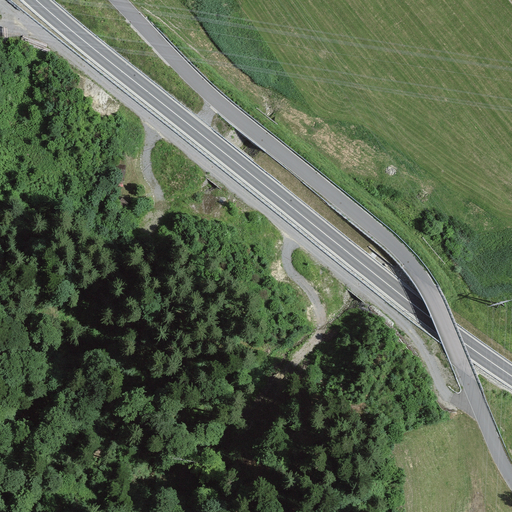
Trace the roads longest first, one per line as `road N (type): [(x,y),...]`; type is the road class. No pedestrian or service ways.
road 1 (unclassified): [(511,480),(415,267),(211,97),(115,0)]
road 2 (track): [(473,398),(444,395),(396,317),(0,1)]
road 3 (trunk): [(511,373),(36,0)]
road 4 (track): [(292,232),(283,259),(308,290),(319,323),(288,361)]
